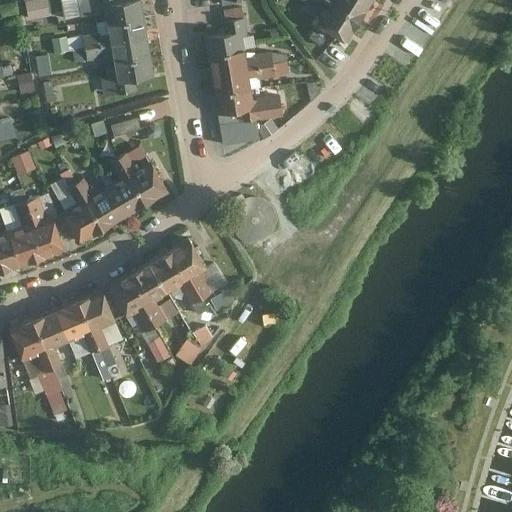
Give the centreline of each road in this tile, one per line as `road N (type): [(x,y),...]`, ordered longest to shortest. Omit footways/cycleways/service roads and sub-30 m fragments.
road 1 (residential): [(208,199),(350,81),(403,0)]
road 2 (residential): [(0,302),(104,266),(208,199)]
road 3 (residential): [(208,199),(173,0)]
